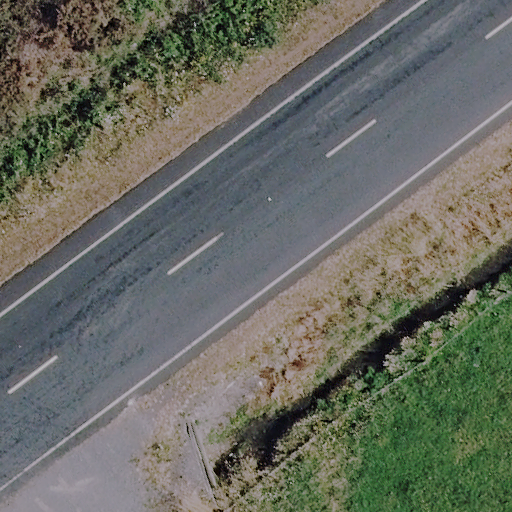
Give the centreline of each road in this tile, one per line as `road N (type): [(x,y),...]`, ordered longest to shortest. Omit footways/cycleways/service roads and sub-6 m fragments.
road 1 (tertiary): [(0,381),(511,2)]
road 2 (track): [(142,275),(314,511)]
